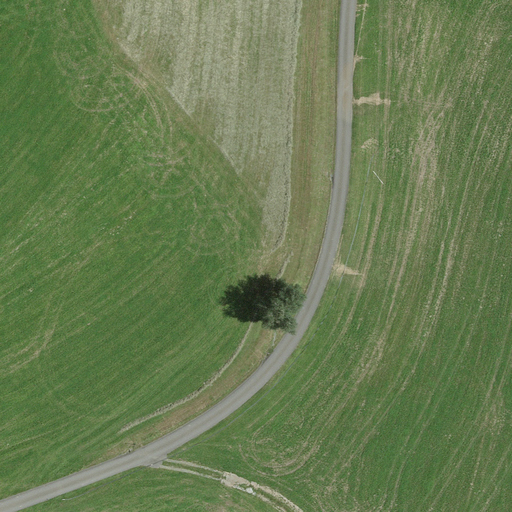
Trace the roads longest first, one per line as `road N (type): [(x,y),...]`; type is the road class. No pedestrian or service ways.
road 1 (unclassified): [(356,0),(349,211),(320,315),(246,402),(146,464),(20,511)]
road 2 (track): [(146,464),(218,476),(287,511)]
